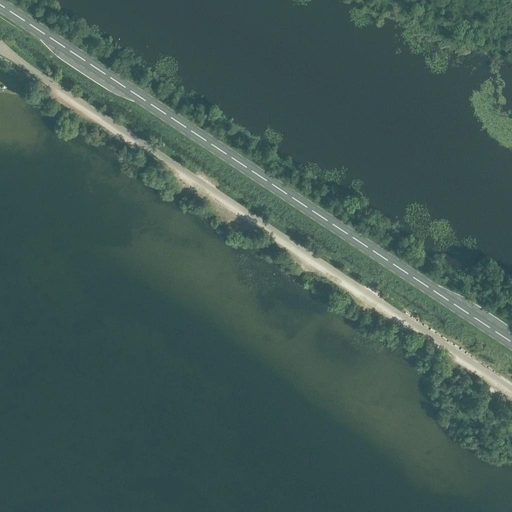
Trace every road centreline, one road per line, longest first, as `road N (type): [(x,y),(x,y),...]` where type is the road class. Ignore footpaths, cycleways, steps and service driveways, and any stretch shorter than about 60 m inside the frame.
road 1 (unclassified): [(511,387),(0,48)]
road 2 (primary): [(511,341),(0,4)]
